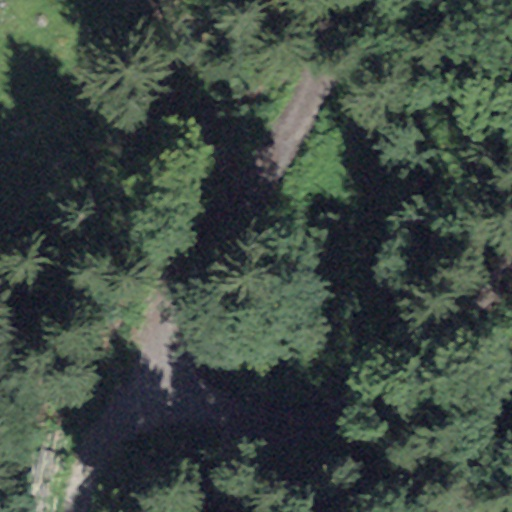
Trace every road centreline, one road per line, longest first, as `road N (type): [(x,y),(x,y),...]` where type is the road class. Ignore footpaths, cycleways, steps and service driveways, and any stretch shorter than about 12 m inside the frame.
road 1 (track): [(151,393),(219,160),(312,0)]
road 2 (track): [(511,262),(424,324),(325,421),(242,423),(151,393)]
road 3 (track): [(151,393),(94,457),(85,511)]
